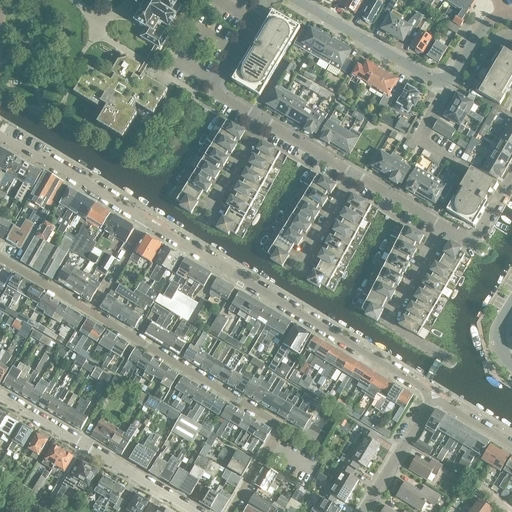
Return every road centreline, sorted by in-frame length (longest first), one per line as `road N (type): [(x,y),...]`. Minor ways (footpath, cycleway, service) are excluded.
road 1 (residential): [(145,222),(433,395)]
road 2 (residential): [(192,511),(0,396)]
road 3 (residential): [(90,311),(280,426)]
road 4 (residential): [(444,80),(294,0)]
road 5 (residential): [(0,136),(145,222)]
road 6 (residential): [(263,121),(212,92),(264,0)]
road 7 (residential): [(433,395),(364,511)]
